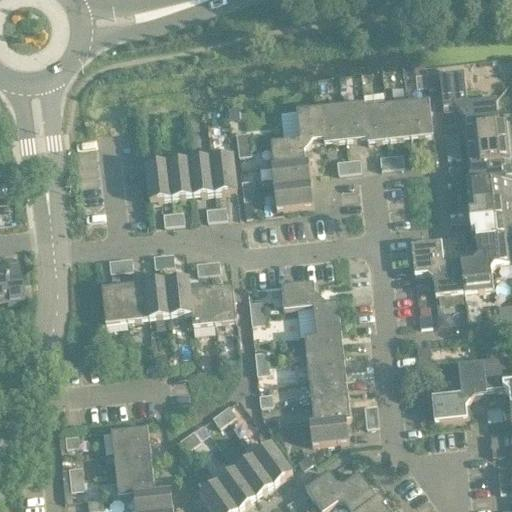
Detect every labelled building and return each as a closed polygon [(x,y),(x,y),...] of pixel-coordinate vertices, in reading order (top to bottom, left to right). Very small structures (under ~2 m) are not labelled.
[(468,108),(483,106),(482,94),(466,96),(464,79),(439,81),(443,116),(457,115),(460,117),(468,108)] [(436,80),(426,81),(427,94),(437,93),(436,80)] [(417,95),(427,94),(426,81),(416,82),(417,95)] [(497,105),(483,106),(468,108),(460,117),(463,119),(464,133),(499,129),(499,128),(497,105)] [(429,106),(407,108),(411,145),(433,142),(429,106)] [(390,147),(411,145),(407,108),(386,110),(390,147)] [(342,111),(347,148),(367,145),(368,145),(364,113),(365,113),(365,109),(342,111)] [(368,149),(390,147),(386,110),(365,113),(364,113),(368,145),(367,145),(368,149)] [(324,150),(347,148),(342,111),(321,113),(325,148),(324,148),(324,150)] [(300,145),(309,152),(312,150),(324,148),(325,148),(321,113),(297,116),(300,145)] [(509,127),(499,128),(499,129),(464,133),(466,151),(511,147),(509,127)] [(238,151),(251,150),(250,139),(237,140),(238,151)] [(446,142),(447,153),(460,152),(458,141),(446,142)] [(307,155),(309,152),(300,145),(271,148),(273,172),(309,168),(307,155)] [(511,165),(511,154),(511,147),(466,151),(468,170),(511,165)] [(252,161),(251,150),(238,151),(239,163),(252,161)] [(461,163),(460,152),(447,153),(448,165),(461,163)] [(403,161),(392,162),(393,175),(404,174),(403,161)] [(211,164),(215,201),(237,199),(233,162),(211,164)] [(382,176),(393,175),(392,162),(380,163),(382,176)] [(194,204),(215,201),(211,164),(189,167),(194,204)] [(360,165),(349,167),(350,179),(362,178),(360,165)] [(511,184),(511,165),(468,170),(470,188),(466,189),(511,184)] [(168,169),(172,206),(194,204),(189,167),(168,169)] [(339,181),(350,179),(349,167),(338,168),(339,181)] [(311,190),(310,184),(309,168),(273,172),(272,172),(274,194),(311,190)] [(150,208),(172,206),(168,169),(146,171),(150,208)] [(449,172),(450,182),(463,181),(461,171),(449,172)] [(243,196),(256,195),(255,184),(242,185),(243,196)] [(511,184),(466,189),(468,208),(511,203),(511,191),(511,185),(511,184)] [(313,212),(311,190),(274,194),(277,216),(313,212)] [(257,206),(256,195),(243,196),(244,208),(257,206)] [(448,200),(449,210),(462,209),(460,199),(448,200)] [(511,203),(468,208),(470,227),(511,222),(511,203)] [(463,218),(462,209),(449,210),(450,220),(463,218)] [(227,213),(217,214),(218,227),(228,226),(227,213)] [(218,227),(217,214),(207,215),(208,228),(218,227)] [(184,218),(174,219),(175,232),(185,231),(184,218)] [(175,232),(174,219),(164,220),(165,233),(175,232)] [(511,222),(470,227),(472,246),(476,245),(506,242),(511,241),(511,222)] [(453,248),(466,247),(465,236),(452,238),(453,248)] [(511,270),(511,241),(506,242),(476,245),(478,263),(484,262),(486,279),(492,278),(496,272),(511,270)] [(433,284),(434,284),(439,284),(438,267),(444,266),(442,248),(412,251),(415,281),(428,280),(433,284)] [(164,261),(165,274),(175,273),(174,260),(164,261)] [(155,275),(165,274),(164,261),(154,262),(155,275)] [(494,296),(492,278),(486,279),(484,262),(478,263),(474,268),(461,270),(465,299),(494,296)] [(121,266),(122,278),(134,277),(132,264),(121,266)] [(111,280),(122,278),(121,266),(110,267),(111,280)] [(438,267),(439,284),(434,284),(435,303),(465,299),(461,270),(449,271),(444,267),(444,266),(438,267)] [(208,268),(210,281),(221,280),(220,267),(208,268)] [(198,282),(210,281),(208,268),(197,270),(198,282)] [(0,307),(6,306),(6,310),(22,308),(19,282),(6,284),(5,274),(0,274),(0,307)] [(189,285),(167,287),(171,324),(192,321),(189,297),(190,296),(189,285)] [(167,287),(145,289),(149,326),(171,324),(167,287)] [(29,288),(22,289),(23,300),(30,299),(29,288)] [(284,317),(313,314),(321,304),(318,302),(317,288),(282,292),(284,317)] [(145,289),(124,292),(128,328),(149,326),(145,289)] [(106,331),(128,328),(124,292),(102,294),(106,331)] [(211,294),(215,331),(237,329),(233,292),(211,294)] [(211,294),(190,296),(189,297),(192,321),(193,333),(215,331),(211,294)] [(313,314),(316,342),(342,339),(338,305),(324,307),(321,304),(313,314)] [(250,309),(251,321),(264,319),(262,308),(250,309)] [(511,311),(499,313),(500,326),(511,324),(511,311)] [(264,319),(251,321),(252,332),(265,330),(264,319)] [(445,319),(438,320),(439,331),(451,330),(450,322),(445,319)] [(420,321),(421,334),(432,333),(431,320),(420,321)] [(305,343),(307,365),(344,361),(342,339),(316,342),(305,343)] [(86,354),(87,364),(91,364),(95,363),(99,363),(98,352),(86,354)] [(417,353),(418,365),(431,363),(430,352),(417,353)] [(255,359),(256,370),(269,369),(268,358),(255,359)] [(307,365),(309,386),(346,382),(344,361),(307,365)] [(432,374),(431,363),(418,365),(419,376),(432,374)] [(486,398),(487,398),(504,396),(503,390),(511,388),(511,367),(511,365),(483,368),(486,398)] [(461,400),(471,407),(473,404),(487,403),(487,398),(486,398),(483,368),(458,371),(461,400)] [(269,369),(256,370),(258,382),(270,380),(269,369)] [(432,378),(420,379),(421,391),(434,390),(432,378)] [(309,386),(312,408),(348,404),(346,382),(309,386)] [(511,412),(511,388),(503,390),(504,396),(509,400),(511,413),(511,412)] [(471,407),(461,400),(432,403),(435,428),(470,424),(468,410),(471,407)] [(260,402),(261,414),(274,412),(272,401),(260,402)] [(312,408),(314,429),(347,426),(347,427),(351,426),(348,404),(312,408)] [(230,412),(221,418),(229,428),(237,423),(230,412)] [(365,413),(366,424),(378,423),(377,412),(365,413)] [(502,424),(501,414),(488,415),(489,425),(502,424)] [(221,434),(229,428),(221,418),(213,424),(221,434)] [(380,433),(378,423),(366,424),(367,435),(380,433)] [(349,448),(347,427),(347,426),(314,429),(310,429),(312,452),(349,448)] [(114,460),(151,456),(148,434),(111,438),(114,460)] [(194,437),(186,443),(193,453),(202,448),(194,437)] [(80,454),(79,441),(66,443),(67,455),(80,454)] [(491,443),(492,452),(505,451),(503,441),(491,443)] [(185,459),(193,453),(186,443),(178,449),(185,459)] [(271,450),(253,462),(275,493),(293,480),(271,450)] [(506,461),(505,451),(492,452),(493,462),(506,461)] [(153,477),(151,456),(114,460),(116,481),(153,477)] [(31,460),(19,461),(22,482),(34,481),(31,460)] [(315,469),(309,460),(298,467),(305,476),(315,469)] [(275,493),(253,462),(235,475),(257,505),(275,493)] [(71,486),(83,485),(82,474),(69,475),(71,486)] [(235,475),(218,488),(235,511),(247,511),(257,505),(235,475)] [(119,503),(135,502),(135,501),(155,499),(155,498),(153,477),(116,481),(119,503)] [(317,511),(334,511),(338,509),(335,504),(348,495),(344,490),(338,489),(330,478),(306,496),(317,511)] [(499,479),(500,489),(511,487),(511,484),(511,478),(499,479)] [(359,480),(344,490),(348,495),(335,504),(338,509),(345,510),(345,511),(364,511),(377,503),(376,503),(359,480)] [(83,485),(71,486),(72,497),(85,496),(83,485)] [(511,498),(511,487),(500,489),(501,499),(511,498)] [(235,511),(218,488),(200,501),(208,511),(235,511)] [(172,511),(171,496),(155,498),(155,499),(135,501),(135,502),(135,511),(172,511)] [(388,511),(380,500),(376,503),(377,503),(364,511),(388,511)]
